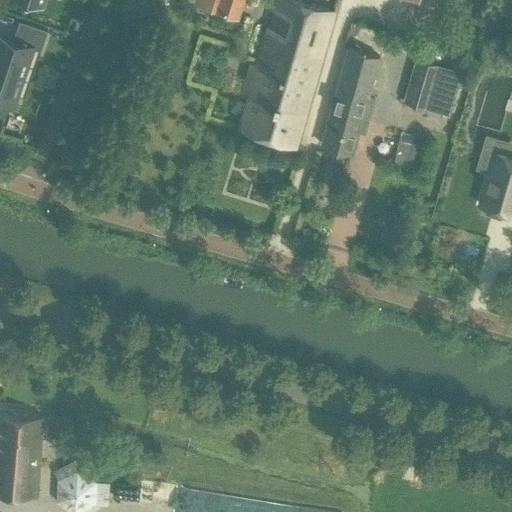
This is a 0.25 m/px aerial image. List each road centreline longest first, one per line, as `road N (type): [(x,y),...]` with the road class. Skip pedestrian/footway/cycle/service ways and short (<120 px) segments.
road 1 (unclassified): [(511,330),(0,177)]
road 2 (tertiary): [(511,456),(0,305)]
